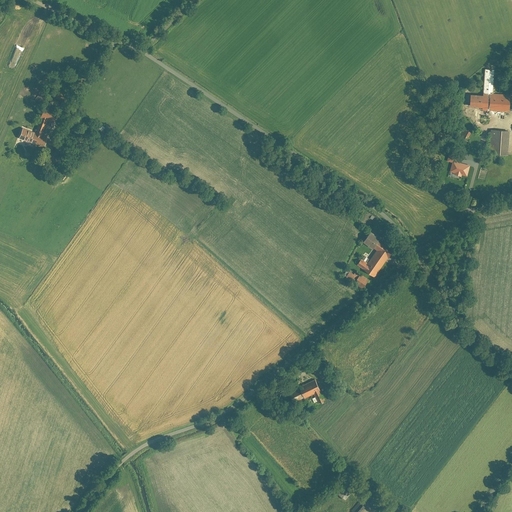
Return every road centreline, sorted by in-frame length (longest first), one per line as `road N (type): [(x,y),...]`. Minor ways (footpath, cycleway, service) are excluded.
road 1 (unclassified): [(79,511),(129,455),(240,402),(418,255)]
road 2 (unclassified): [(418,255),(387,218),(141,51)]
road 3 (unclassified): [(511,375),(463,325),(418,255)]
road 4 (unclassified): [(141,51),(31,0)]
